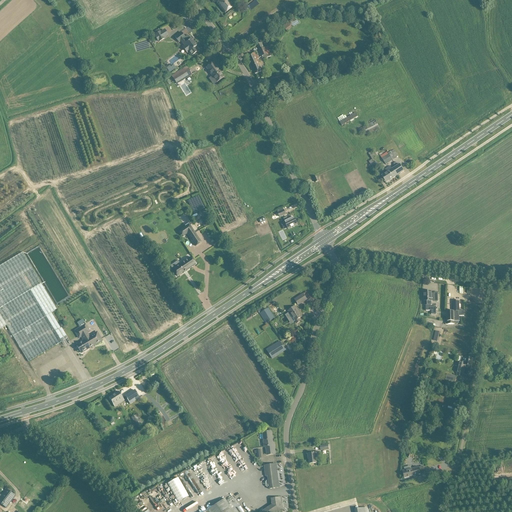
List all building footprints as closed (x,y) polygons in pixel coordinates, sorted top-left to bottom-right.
[(214,0),(225,13),(229,10),(233,7),(227,0),(214,0)] [(288,22),(283,26),(286,30),(292,26),(293,27),(298,23),(295,20),(289,24),(288,22)] [(161,35),(160,33),(161,33),(160,32),(155,35),(155,36),(158,41),(159,42),(164,38),(163,37),(163,38),(161,36),(162,36),(161,35)] [(191,39),(189,40),(186,36),(185,37),(181,32),(174,37),(179,43),(181,42),(188,51),(187,52),(190,57),(196,52),(193,48),(196,46),(191,39)] [(270,50),(269,46),(259,50),(263,59),(268,57),(268,55),(270,54),(268,51),(270,50)] [(255,74),(260,72),(262,71),(254,53),(247,56),(255,74)] [(213,62),(206,67),(217,83),(224,77),(213,62)] [(171,67),(168,64),(165,66),(170,72),(175,68),(173,65),(171,67)] [(183,72),(173,78),(177,84),(186,78),(183,72)] [(339,121),(342,125),(357,116),(355,112),(339,121)] [(363,127),(367,134),(380,128),(376,120),(363,127)] [(389,153),(393,159),(398,156),(394,149),(389,153)] [(392,160),(387,152),(380,156),(385,164),(392,160)] [(376,173),(380,171),(372,159),(369,161),(376,173)] [(404,171),(401,167),(400,164),(392,169),(390,166),(385,170),(387,172),(381,176),(383,179),(386,183),(404,171)] [(286,214),(284,210),(283,208),(277,211),(280,217),(286,214)] [(288,229),(297,225),(294,218),(288,220),(287,217),(284,219),(285,222),(288,229)] [(187,234),(192,241),(198,237),(193,230),(187,234)] [(56,309),(22,253),(22,252),(8,261),(0,265),(0,329),(6,325),(28,362),(61,342),(68,338),(62,328),(61,328),(51,313),(56,309)] [(196,264),(193,260),(190,257),(172,269),(177,276),(183,272),(183,273),(196,264)] [(431,291),(424,292),(425,305),(426,305),(426,311),(432,311),(432,314),(436,313),(435,306),(431,307),(431,301),(433,301),(433,299),(438,299),(438,292),(434,292),(434,294),(431,295),(431,291)] [(307,299),(303,294),(295,300),(297,303),(297,304),(297,305),(298,304),(298,305),(307,299)] [(295,307),(288,311),(295,321),(297,323),(300,321),(298,319),(301,317),(295,307)] [(273,319),(269,313),(266,309),(261,312),(268,322),(273,319)] [(445,325),(454,324),(454,311),(447,312),(447,322),(445,322),(445,325)] [(85,325),(80,328),(91,347),(94,345),(102,340),(97,333),(89,337),(85,330),(87,328),(85,325)] [(91,347),(80,328),(75,331),(79,338),(81,336),(84,340),(76,345),(81,353),(89,348),(91,347)] [(266,350),(272,359),(286,350),(280,341),(266,350)] [(473,359),(462,356),(459,356),(458,361),(460,362),(460,363),(458,362),(456,372),(457,373),(456,375),(461,376),(462,374),(463,374),(465,365),(471,367),(473,359)] [(133,391),(127,396),(128,397),(124,400),(128,406),(138,399),(133,391)] [(118,402),(123,399),(118,392),(109,398),(114,406),(119,404),(118,402)] [(141,424),(136,415),(132,418),(137,426),(141,424)] [(266,447),(267,455),(275,454),(274,446),(272,446),(272,443),(273,443),(271,432),(266,432),(263,433),(265,447),(266,447)] [(310,464),(315,463),(316,463),(316,457),(316,453),(313,453),(308,454),(308,458),(309,458),(310,464)] [(269,489),(280,488),(277,464),(276,464),(264,466),(265,476),(267,476),(269,489)] [(403,471),(403,473),(404,478),(420,474),(419,467),(414,468),(403,471)] [(166,483),(168,487),(166,488),(169,495),(173,493),(177,502),(188,497),(180,477),(166,483)] [(0,503),(6,508),(15,496),(6,489),(1,495),(0,494),(0,503)] [(206,510),(206,511),(279,511),(283,510),(281,497),(270,499),(271,505),(260,511),(233,511),(224,498),(206,510)]
